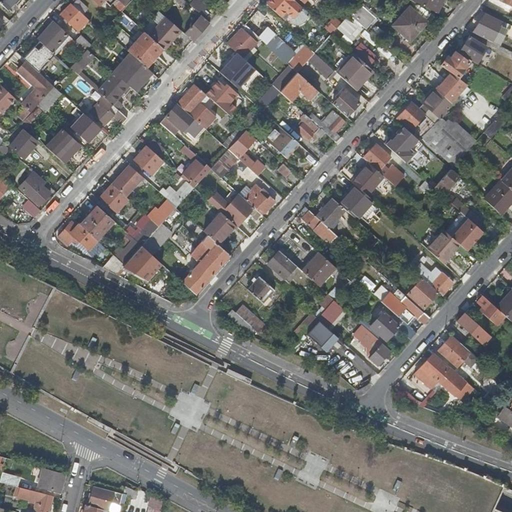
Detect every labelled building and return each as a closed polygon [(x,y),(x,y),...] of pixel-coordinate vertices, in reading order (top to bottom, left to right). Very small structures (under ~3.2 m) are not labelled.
[(0,0),(0,2),(7,9),(15,0),(0,0)] [(77,0),(76,0),(72,5),(78,10),(82,14),(87,9),(77,0)] [(125,6),(118,0),(103,0),(110,6),(112,4),(120,11),(125,6)] [(302,8),(293,0),(269,0),(266,4),(282,18),(286,12),(293,19),(302,8)] [(412,0),(437,12),(442,0),(412,0)] [(197,3),(193,8),(201,15),(203,17),(207,11),(197,3)] [(375,18),(359,3),(352,10),(349,14),(349,15),(354,19),(365,29),(375,18)] [(78,31),(88,20),(82,14),(78,10),(77,11),(69,4),(60,14),(78,31)] [(399,32),(401,30),(411,39),(426,22),(409,7),(392,26),(399,32)] [(308,13),(302,8),(293,19),(286,12),(282,18),(285,21),(287,19),(290,21),(290,24),(295,25),(299,26),(302,24),(305,22),(308,17),(306,15),(308,13)] [(258,25),(261,21),(265,17),(257,10),(244,24),(254,33),(257,30),(255,28),(258,25)] [(492,42),(496,35),(499,31),(503,23),(485,14),(475,29),(477,30),(475,34),(492,42)] [(192,41),(209,22),(203,17),(201,15),(191,26),(184,34),(192,41)] [(336,31),(340,35),(350,24),(354,19),(349,15),(336,31)] [(334,16),(324,28),(331,34),(341,22),(334,16)] [(179,29),(165,17),(148,36),(162,48),(164,51),(182,32),(179,29)] [(191,26),(186,21),(179,29),(182,32),(184,34),(191,26)] [(275,33),(268,26),(261,21),(258,25),(255,28),(257,30),(254,33),(260,39),(266,44),(272,37),(275,33)] [(66,44),(79,57),(85,51),(84,51),(74,41),(53,22),(37,39),(53,54),(58,49),(60,50),(66,44)] [(241,29),(227,44),(236,53),(242,58),(253,47),(260,39),(254,33),(243,23),(239,28),(241,29)] [(350,24),(340,35),(348,42),(358,30),(350,24)] [(144,32),(127,50),(129,52),(145,67),(162,48),(148,36),(144,32)] [(80,35),(74,41),(84,51),(90,44),(80,35)] [(272,37),(266,44),(290,66),(297,72),(307,60),(314,53),(313,53),(306,46),(295,58),(272,37)] [(468,37),(459,53),(476,63),(486,47),(468,37)] [(363,43),(359,47),(371,57),(374,53),(363,43)] [(256,50),(253,47),(242,58),(246,61),(256,50)] [(366,62),(371,57),(359,47),(354,53),(366,62)] [(88,50),(71,69),(78,75),(93,59),(94,60),(96,57),(88,50)] [(145,67),(129,52),(112,72),(114,73),(121,80),(130,88),(135,92),(152,73),(145,67)] [(447,56),(440,65),(450,73),(457,78),(469,62),(455,52),(450,59),(447,56)] [(238,80),(250,65),(246,61),(242,58),(236,53),(223,67),(238,80)] [(328,79),(335,72),(333,70),(314,53),(307,60),(297,72),(298,74),(299,75),(305,80),(316,68),(328,79)] [(353,53),(335,72),(354,89),(364,77),(366,79),(373,71),(353,53)] [(44,75),(42,77),(53,87),(64,74),(57,68),(61,64),(55,59),(51,64),(49,61),(45,66),(48,68),(43,74),(44,75)] [(36,88),(21,105),(24,107),(30,112),(36,105),(53,87),(42,77),(25,61),(16,71),(36,88)] [(290,66),(273,85),(274,86),(279,91),(297,72),(290,66)] [(309,98),(317,90),(305,80),(299,75),(298,74),(297,72),(279,91),(289,100),(300,89),(309,98)] [(121,80),(114,73),(106,84),(98,93),(103,97),(111,104),(112,105),(116,109),(119,112),(123,107),(115,99),(121,91),(125,94),(130,88),(121,80)] [(450,102),(466,84),(457,78),(450,73),(435,89),(450,102)] [(364,77),(354,89),(356,91),(366,79),(364,77)] [(238,93),(224,81),(222,83),(218,79),(206,93),(230,115),(236,108),(230,102),(238,93)] [(0,114),(15,98),(0,84),(0,114)] [(468,86),(466,84),(450,102),(453,104),(454,106),(455,107),(459,102),(457,97),(468,86)] [(205,99),(207,97),(193,85),(177,103),(193,118),(195,120),(198,122),(204,128),(206,130),(217,118),(203,106),(199,101),(203,97),(205,99)] [(509,105),(511,101),(511,85),(501,98),(509,105)] [(274,86),(257,106),(262,111),(279,91),(274,86)] [(44,112),(60,93),(53,87),(36,105),(44,112)] [(345,89),(332,104),(346,117),(360,102),(345,89)] [(435,89),(418,108),(425,114),(435,123),(467,151),(476,142),(449,118),(444,123),(439,119),(453,104),(450,102),(435,89)] [(321,94),(318,92),(317,90),(309,98),(314,102),(321,94)] [(205,99),(203,97),(199,101),(203,106),(210,98),(207,96),(207,97),(205,99)] [(113,116),(122,124),(125,120),(127,118),(119,112),(116,109),(112,105),(111,104),(103,97),(89,112),(103,126),(113,116)] [(87,107),(82,102),(77,108),(82,112),(87,107)] [(194,139),(204,128),(198,122),(195,120),(193,118),(177,103),(159,123),(176,137),(181,131),(185,135),(187,133),(194,139)] [(412,133),(414,130),(419,125),(417,123),(424,115),(410,103),(398,117),(403,122),(401,124),(412,133)] [(256,105),(239,124),(240,125),(245,130),(262,111),(257,106),(256,105)] [(320,137),(325,132),(324,132),(312,121),(294,105),(287,113),(295,120),(298,116),(302,119),(296,127),(298,129),(297,130),(308,140),(311,136),(315,139),(318,136),(320,137)] [(38,122),(44,115),(45,115),(41,111),(37,107),(30,114),(31,115),(22,125),(27,130),(33,124),(31,122),(34,119),(38,122)] [(333,111),(326,118),(332,123),(328,128),(324,132),(325,132),(336,142),(340,138),(335,132),(344,122),(333,111)] [(88,143),(100,129),(83,113),(70,127),(88,143)] [(419,125),(414,130),(422,137),(435,123),(425,114),(424,115),(417,123),(419,125)] [(44,115),(38,122),(48,131),(54,124),(44,115)] [(328,128),(322,122),(316,117),(312,121),(324,132),(328,128)] [(499,117),(485,133),(491,139),(505,123),(499,117)] [(322,122),(328,128),(332,123),(326,118),(322,122)] [(451,170),(467,151),(435,123),(422,137),(426,141),(423,144),(424,146),(451,170)] [(245,130),(240,125),(230,136),(223,144),(228,149),(245,130)] [(287,158),(299,144),(279,126),(266,140),(287,158)] [(390,139),(385,145),(405,162),(409,157),(411,159),(424,146),(423,144),(403,127),(402,129),(397,134),(396,136),(391,140),(390,139)] [(9,146),(23,158),(36,143),(23,130),(9,146)] [(228,149),(237,158),(238,158),(257,176),(265,167),(256,160),(253,163),(242,152),(254,138),(245,130),(228,149)] [(65,131),(48,150),(64,164),(81,145),(65,131)] [(146,133),(142,138),(150,144),(154,140),(146,133)] [(384,143),(385,145),(390,139),(391,140),(396,136),(393,133),(384,143)] [(0,151),(3,154),(8,148),(3,143),(2,144),(0,145),(0,151)] [(375,144),(370,150),(368,152),(363,157),(379,171),(391,158),(375,144)] [(81,145),(64,164),(66,166),(83,147),(81,145)] [(150,173),(162,160),(146,145),(134,159),(150,173)] [(195,186),(210,168),(195,154),(185,146),(180,150),(193,161),(191,164),(187,168),(182,174),(195,186)] [(219,159),(229,168),(238,158),(237,158),(228,149),(219,159)] [(229,168),(219,159),(210,168),(220,177),(229,168)] [(352,176),(353,177),(359,171),(367,162),(365,160),(352,176)] [(367,162),(359,171),(361,174),(353,183),(355,186),(367,196),(384,177),(367,162)] [(109,182),(123,195),(135,181),(141,175),(127,163),(121,169),(109,182)] [(287,178),(293,172),(291,171),(283,163),(278,169),(287,178)] [(511,166),(499,180),(500,181),(511,191),(511,166)] [(442,196),(449,188),(452,184),(459,177),(451,170),(434,189),(442,196)] [(42,186),(46,182),(34,171),(20,188),(39,206),(50,193),(42,186)] [(361,174),(359,171),(353,177),(350,181),(353,183),(361,174)] [(9,187),(13,189),(16,192),(18,191),(0,174),(0,196),(3,194),(9,187)] [(195,186),(182,174),(180,176),(186,181),(193,188),(195,186)] [(170,186),(165,191),(162,195),(169,201),(176,207),(181,201),(193,188),(186,181),(177,192),(170,186)] [(420,187),(428,195),(434,189),(425,181),(420,187)] [(500,214),(511,200),(511,191),(500,181),(484,199),(500,214)] [(114,211),(126,197),(123,195),(109,182),(97,195),(114,211)] [(259,208),(265,214),(275,202),(256,185),(244,198),(254,208),(257,210),(259,208)] [(357,220),(373,201),(367,196),(355,186),(339,204),(345,210),(357,220)] [(9,187),(3,194),(6,197),(13,189),(9,187)] [(214,195),(208,201),(218,210),(221,213),(235,225),(237,227),(254,208),(244,198),(239,194),(227,207),(223,204),(223,203),(214,195)] [(451,197),(449,199),(452,201),(450,203),(466,218),(470,213),(456,201),(455,201),(451,197)] [(328,229),(345,210),(339,204),(333,199),(316,217),(328,229)] [(35,217),(40,211),(28,200),(23,205),(35,217)] [(169,201),(152,220),(158,226),(175,208),(176,207),(169,201)] [(96,205),(79,224),(96,239),(96,240),(114,221),(96,205)] [(336,247),(342,241),(328,229),(316,217),(306,209),(304,207),(301,211),(306,215),(302,219),(326,240),(327,238),(336,247)] [(181,213),(175,208),(158,226),(158,227),(141,245),(151,254),(171,232),(167,229),(181,213)] [(221,213),(204,232),(207,235),(218,244),(235,225),(221,213)] [(470,213),(466,218),(483,233),(488,228),(471,213),(470,213)] [(71,220),(65,227),(63,229),(57,236),(67,244),(73,237),(77,241),(78,239),(89,247),(96,239),(79,224),(77,226),(71,220)] [(151,221),(137,235),(134,239),(141,245),(158,227),(151,221)] [(219,246),(237,227),(235,225),(218,244),(219,246)] [(473,247),(483,236),(471,225),(461,236),(473,247)] [(134,239),(137,235),(130,229),(127,232),(134,239)] [(443,264),(459,245),(444,231),(427,250),(443,264)] [(199,262),(182,282),(195,294),(230,255),(219,246),(218,244),(207,235),(191,255),(199,262)] [(96,239),(89,247),(91,249),(98,241),(96,240),(96,239)] [(124,250),(117,258),(124,265),(141,245),(134,239),(124,250)] [(124,250),(119,245),(111,253),(113,255),(117,258),(124,250)] [(475,249),(470,254),(477,261),(479,263),(484,257),(475,249)] [(301,271),(279,251),(268,264),(289,284),(290,283),(301,271)] [(336,268),(318,253),(302,271),(319,287),(336,268)] [(124,265),(117,258),(113,255),(104,265),(118,272),(124,265)] [(367,263),(362,258),(345,277),(351,281),(354,278),(367,263)] [(372,267),(367,263),(354,278),(359,282),(372,267)] [(420,264),(413,271),(422,278),(430,286),(431,285),(443,295),(453,284),(435,268),(430,273),(420,264)] [(118,272),(104,265),(102,267),(115,274),(118,272)] [(275,290),(259,276),(258,276),(259,277),(254,282),(248,289),(248,288),(247,289),(263,304),(264,303),(263,302),(274,290),(275,291),(275,290)] [(359,282),(354,278),(351,281),(345,287),(353,294),(361,284),(359,282)] [(424,309),(438,293),(430,286),(422,278),(407,294),(424,309)] [(299,292),(290,283),(289,284),(285,290),(294,298),(299,292)] [(377,298),(385,290),(380,285),(372,293),(377,298)] [(511,322),(511,289),(495,308),(505,316),(511,322)] [(338,295),(332,290),(328,294),(333,299),(334,300),(338,295)] [(396,300),(424,325),(429,319),(401,293),(396,300)] [(324,308),(333,299),(328,295),(319,304),(324,308)] [(496,326),(505,316),(495,308),(482,296),(477,302),(482,307),(479,311),(496,326)] [(325,325),(341,307),(334,300),(317,319),(324,325),(325,325)] [(242,305),(236,313),(252,328),(258,333),(265,326),(242,305)] [(397,308),(392,312),(394,314),(398,317),(412,330),(416,325),(411,320),(413,318),(409,314),(407,315),(404,312),(402,313),(397,308)] [(248,333),(252,328),(236,313),(233,310),(228,316),(246,332),(248,333)] [(310,312),(293,331),(300,337),(305,332),(317,319),(310,312)] [(489,351),(496,342),(464,313),(457,322),(489,351)] [(381,315),(370,327),(376,333),(374,336),(383,344),(398,328),(411,339),(416,333),(412,330),(398,317),(394,314),(389,319),(381,315)] [(307,343),(324,325),(317,319),(305,332),(300,337),(307,343)] [(376,333),(370,327),(361,319),(358,322),(374,336),(376,333)] [(470,367),(477,359),(473,355),(464,346),(459,342),(458,343),(451,336),(438,351),(458,368),(464,361),(470,367)] [(470,340),(464,346),(473,355),(479,349),(470,340)] [(379,346),(369,358),(377,365),(390,352),(380,343),(378,345),(379,346)] [(340,369),(338,371),(349,381),(366,362),(349,347),(335,364),(340,369)] [(449,368),(433,354),(420,368),(409,380),(425,395),(432,387),(432,386),(433,386),(436,383),(438,381),(449,368)] [(467,382),(450,367),(449,368),(438,381),(455,396),(467,382)] [(511,413),(502,407),(499,412),(495,417),(511,428),(511,413)] [(299,437),(294,435),(290,445),(294,447),(299,437)] [(37,488),(59,494),(64,474),(42,468),(37,488)] [(283,472),(279,469),(274,479),(279,481),(283,472)] [(20,477),(2,472),(0,478),(0,482),(17,487),(20,477)] [(437,485),(432,497),(433,498),(432,500),(431,499),(424,511),(443,511),(446,506),(444,506),(445,504),(447,504),(453,492),(437,485)] [(93,486),(88,505),(95,507),(107,510),(110,499),(119,502),(122,493),(93,486)] [(136,492),(126,486),(124,493),(134,499),(136,492)] [(48,510),(51,496),(19,487),(17,497),(27,500),(27,497),(40,501),(36,511),(49,511),(50,511),(48,510)] [(457,493),(451,506),(453,507),(452,509),(450,508),(448,511),(466,511),(472,500),(457,493)] [(147,511),(159,511),(163,501),(151,494),(148,507),(147,511)]
